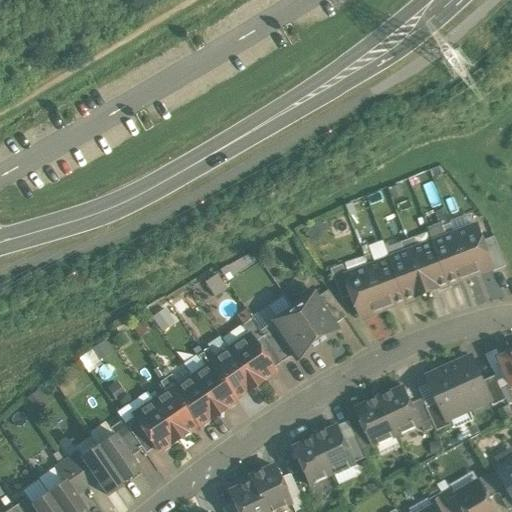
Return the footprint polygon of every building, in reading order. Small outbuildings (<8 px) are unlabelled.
[(451,224),(443,227),(448,238),(455,235),(451,224)] [(477,226),(455,235),(471,276),(492,268),(493,267),(483,241),(477,226)] [(448,238),(434,243),(449,284),(471,276),(455,235),(448,238)] [(506,267),(494,237),(483,241),(493,267),(492,268),(493,272),(506,267)] [(414,238),(408,240),(412,252),(418,249),(414,238)] [(408,240),(401,243),(405,254),(412,252),(408,240)] [(418,249),(412,252),(428,293),(440,288),(449,284),(434,243),(418,249)] [(391,260),(386,248),(372,254),(376,265),(369,268),(384,309),(406,301),(390,260),(391,260)] [(391,260),(390,260),(406,301),(415,297),(415,298),(428,293),(412,252),(405,254),(391,260)] [(372,254),(364,257),(369,268),(376,265),(372,254)] [(343,265),(331,270),(342,300),(353,295),(346,277),(347,276),(343,265)] [(347,276),(346,277),(353,295),(362,318),(384,309),(369,268),(347,276)] [(347,317),(329,291),(317,299),(335,325),(347,317)] [(317,299),(314,294),(292,308),(317,345),(339,330),(335,325),(317,299)] [(317,345),(292,308),(271,323),(274,328),(292,354),(296,359),(317,345)] [(292,354),(274,328),(263,336),(281,362),(292,354)] [(253,343),(248,336),(228,349),(254,386),(262,380),(273,372),(271,369),(253,343)] [(281,362),(263,336),(253,343),(271,369),(281,362)] [(215,358),(208,349),(203,353),(209,362),(215,358)] [(254,386),(228,349),(215,358),(209,362),(209,363),(210,364),(211,364),(234,399),(235,398),(245,392),(254,386)] [(497,352),(486,357),(495,376),(502,390),(511,384),(511,383),(501,359),(497,352)] [(209,362),(203,353),(197,357),(205,368),(210,364),(209,363),(209,362)] [(511,353),(501,359),(511,383),(511,353)] [(205,368),(197,357),(183,366),(191,377),(192,377),(217,414),(225,408),(236,400),(235,398),(234,399),(211,364),(210,364),(205,368)] [(483,382),(472,358),(450,368),(469,409),(490,400),(491,400),(483,382)] [(469,409),(450,368),(428,378),(439,402),(447,419),(448,419),(469,409)] [(178,386),(171,375),(165,379),(172,389),(172,388),(173,390),(178,386)] [(495,376),(483,382),(491,400),(490,400),(493,406),(506,400),(502,390),(495,376)] [(217,414),(192,377),(191,377),(178,386),(173,390),(197,425),(196,425),(197,427),(208,419),(208,420),(217,414)] [(165,379),(159,383),(166,392),(172,389),(165,379)] [(404,387),(380,398),(398,436),(421,425),(411,404),(404,387)] [(166,392),(152,402),(178,438),(186,433),(186,432),(196,425),(197,425),(173,390),(172,388),(172,389),(166,392)] [(380,398),(357,409),(364,425),(374,447),(398,436),(380,398)] [(422,399),(411,404),(421,425),(425,433),(435,428),(426,408),(422,399)] [(152,402),(133,415),(136,420),(154,447),(158,452),(169,444),(178,438),(152,402)] [(439,402),(426,408),(435,428),(437,431),(451,425),(448,419),(447,419),(439,402)] [(126,427),(122,420),(109,429),(113,435),(114,435),(130,457),(142,449),(126,427)] [(154,447),(136,420),(126,427),(142,449),(145,454),(154,447)] [(374,447),(364,425),(353,430),(356,437),(366,458),(367,459),(377,454),(374,447)] [(338,427),(315,437),(332,475),(356,464),(345,442),(338,427)] [(130,457),(114,435),(113,435),(97,446),(122,483),(140,471),(130,457)] [(315,437),(291,448),(308,486),(332,475),(315,437)] [(356,437),(345,442),(355,463),(366,458),(356,437)] [(80,457),(80,458),(96,482),(105,495),(122,483),(97,446),(80,457)] [(80,458),(80,457),(77,452),(65,460),(85,489),(96,482),(80,458)] [(85,489),(65,460),(54,468),(63,481),(64,481),(75,496),(85,489)] [(511,460),(498,468),(507,484),(511,492),(511,460)] [(273,466),(248,477),(251,482),(251,481),(265,511),(271,511),(290,504),(279,479),(273,466)] [(289,474),(279,479),(290,504),(294,511),(304,506),(289,474)] [(497,490),(488,474),(478,480),(489,499),(499,493),(497,490)] [(85,511),(75,496),(64,481),(63,481),(47,493),(60,511),(85,511)] [(265,511),(251,481),(251,482),(228,492),(233,503),(236,511),(265,511)] [(495,511),(479,483),(458,496),(465,509),(467,511),(495,511)] [(511,492),(507,484),(497,490),(499,493),(509,511),(511,508),(511,492)] [(60,511),(47,493),(31,504),(30,505),(34,511),(60,511)] [(453,511),(443,494),(432,501),(436,507),(437,507),(439,511),(453,511)] [(31,504),(26,498),(15,506),(19,511),(34,511),(30,505),(31,504)] [(236,511),(233,503),(222,508),(223,511),(236,511)]
